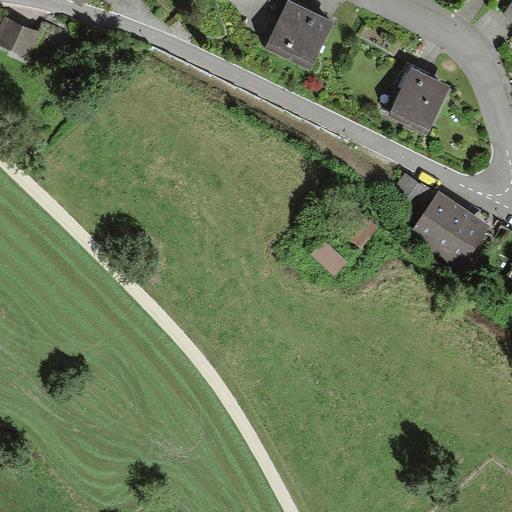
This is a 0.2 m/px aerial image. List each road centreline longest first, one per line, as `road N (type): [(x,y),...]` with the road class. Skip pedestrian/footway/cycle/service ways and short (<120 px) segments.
road 1 (residential): [(511,209),(184,48),(41,0)]
road 2 (track): [(0,156),(214,377),(290,511)]
road 3 (residential): [(511,185),(497,100),(479,56),(406,0)]
